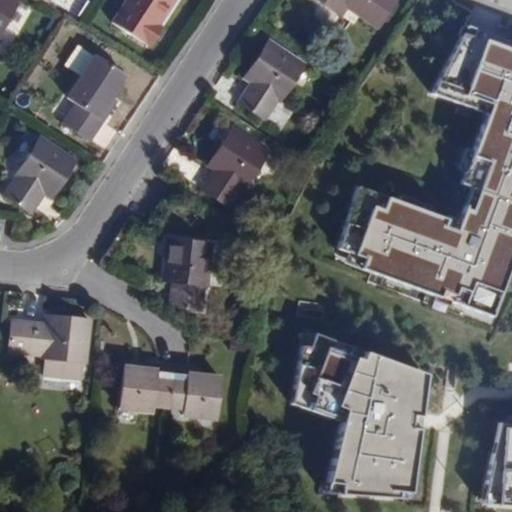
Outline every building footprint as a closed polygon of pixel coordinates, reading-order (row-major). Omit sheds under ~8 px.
[(0,0),(0,36),(21,1),(19,0),(0,0)] [(174,0),(126,0),(113,21),(151,46),(165,23),(162,20),(174,0)] [(318,0),(339,14),(346,7),(375,26),(392,0),(318,0)] [(432,95),(487,116),(447,221),(358,188),(331,260),(489,318),(511,256),(511,43),(482,32),(466,26),(432,95)] [(244,78),(252,84),(257,86),(252,92),(248,89),(239,102),(280,130),(294,109),(278,98),(301,64),(269,41),(244,78)] [(91,142),(103,123),(98,119),(113,99),(127,76),(95,56),(67,99),(74,104),(62,123),(91,142)] [(257,86),(252,84),(248,89),(252,92),(257,86)] [(98,119),(103,123),(117,101),(113,99),(98,119)] [(207,165),(216,172),(220,174),(216,180),(212,177),(203,190),(226,205),(238,187),(241,189),(266,151),(231,128),(207,165)] [(41,190),(45,193),(54,197),(78,162),(40,136),(14,175),(18,177),(5,197),(31,213),(40,200),(36,197),(41,190)] [(220,174),(216,172),(212,177),(216,180),(220,174)] [(40,200),(45,193),(41,190),(36,197),(40,200)] [(163,279),(173,280),(180,281),(180,289),(172,288),(171,306),(199,308),(201,284),(206,284),(210,244),(167,239),(163,279)] [(251,321),(253,307),(242,305),(240,321),(251,321)] [(46,316),(45,325),(45,331),(37,331),(38,324),(12,321),(9,352),(46,356),(44,375),(80,378),(82,363),(85,363),(90,320),(46,316)] [(313,334),(304,332),(290,402),(339,420),(334,446),(323,490),(407,500),(416,429),(421,396),(421,376),(402,367),(313,334)] [(144,361),(142,369),(158,371),(158,363),(144,361)] [(152,404),(167,406),(172,365),(158,363),(158,371),(142,369),(124,367),(118,407),(150,411),(152,404)] [(172,365),(167,406),(184,408),(184,415),(215,418),(220,378),(200,375),(185,374),(186,366),(172,365)] [(185,374),(200,375),(200,368),(186,366),(185,374)] [(511,424),(498,424),(480,506),(511,507),(511,424)]
